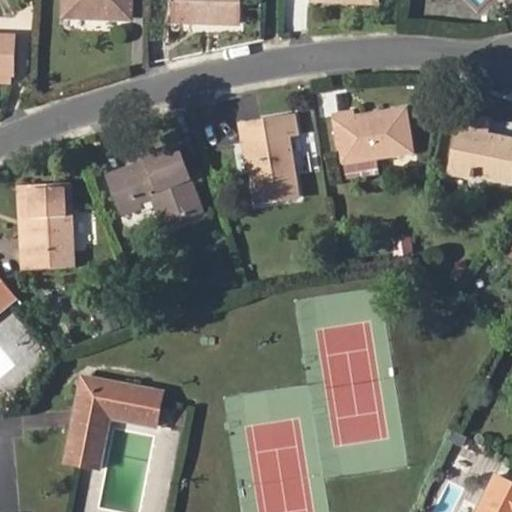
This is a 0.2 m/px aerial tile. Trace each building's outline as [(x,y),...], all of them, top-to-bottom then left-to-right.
[(63,0),(63,18),(132,21),(132,0),(63,0)] [(238,24),(238,0),(176,0),(176,22),(238,24)] [(0,74),(9,75),(11,75),(12,36),(0,35),(0,74)] [(0,84),(8,85),(9,75),(0,74),(0,84)] [(333,115),(341,162),(411,152),(404,110),(352,117),(352,112),(333,115)] [(511,184),(511,180),(511,139),(487,133),(489,120),(460,114),(448,173),(482,181),(482,178),(511,184)] [(245,124),(252,171),(257,203),(297,196),(289,136),(296,135),(293,116),(245,124)] [(244,172),(252,171),(245,124),(237,125),(244,172)] [(161,226),(201,212),(177,143),(134,159),(136,164),(106,175),(121,215),(142,207),(141,204),(152,200),(161,226)] [(73,267),(70,184),(20,186),(22,269),(46,268),(47,285),(74,284),(73,267)] [(102,332),(118,329),(115,309),(98,312),(102,332)] [(165,390),(81,373),(62,463),(101,471),(111,420),(157,429),(165,390)] [(475,511),(511,511),(511,482),(495,474),(475,511)]
